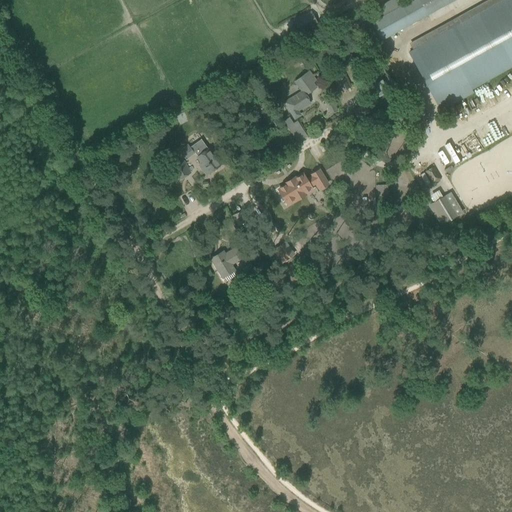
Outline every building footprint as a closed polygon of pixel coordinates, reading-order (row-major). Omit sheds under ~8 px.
[(386,34),(424,13),(417,0),(390,0),(368,13),(373,22),(372,22),(380,37),(386,34)] [(511,0),(487,0),(409,44),(412,50),(409,52),(441,110),(472,93),(470,90),(511,67),(511,0)] [(417,0),(426,15),(453,0),(417,0)] [(310,12),(292,22),(299,33),(317,23),(310,12)] [(376,47),(381,61),(390,57),(385,43),(376,47)] [(350,86),(346,77),(343,70),(332,75),(335,82),(339,91),(350,86)] [(315,88),(313,83),(314,83),(313,82),(316,81),(313,76),(309,78),(307,73),(295,80),(302,91),(284,103),(294,119),(300,115),(297,111),(310,103),(305,95),(315,88)] [(250,74),(239,80),(245,91),(256,85),(250,74)] [(476,113),(503,99),(496,86),(485,91),(483,87),(473,93),(476,99),(470,102),(476,113)] [(277,118),(266,100),(253,108),(264,126),(277,118)] [(359,119),(369,113),(366,107),(355,113),(359,119)] [(357,124),(360,129),(376,120),(373,115),(357,124)] [(289,116),(282,120),(296,142),(306,136),(296,120),(292,122),(289,116)] [(487,123),(495,140),(507,135),(500,117),(487,123)] [(323,152),(327,149),(324,143),(319,146),(323,152)] [(196,155),(208,173),(220,165),(209,149),(200,154),(196,147),(191,151),(187,145),(179,150),(181,154),(177,156),(179,159),(184,156),(186,159),(193,153),(192,152),(193,151),(196,155)] [(172,168),(178,179),(189,173),(183,162),(172,168)] [(432,184),(440,179),(433,167),(425,172),(432,184)] [(310,186),(316,183),(319,189),(327,184),(318,170),(311,175),(312,176),(306,180),(303,175),(283,187),(278,189),(286,202),(310,187),(310,186)] [(462,213),(450,193),(431,204),(443,224),(462,213)] [(277,248),(286,260),(293,255),(284,242),(277,248)] [(225,268),(227,271),(232,268),(231,265),(241,259),(235,248),(225,254),(223,252),(211,259),(219,272),(225,268)] [(242,269),(246,277),(255,272),(251,264),(242,269)]
